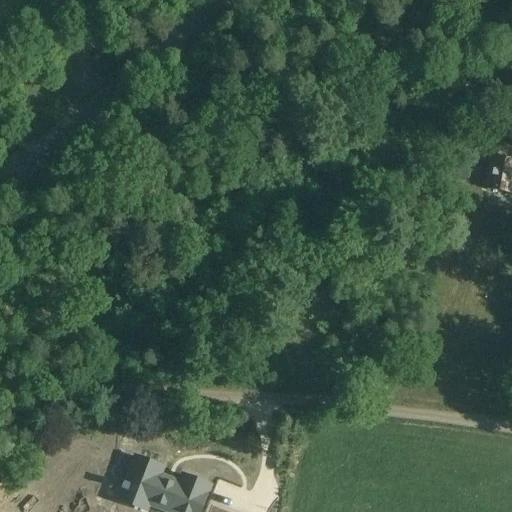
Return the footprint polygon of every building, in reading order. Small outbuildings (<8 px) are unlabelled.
[(465,108),(504,117),(508,104),(469,94),(465,108)] [(491,161),(486,189),(511,193),(511,161),(498,159),(500,152),(489,150),(487,160),(491,161)] [(252,458),(214,456),(213,485),(221,485),(220,503),(250,504),(252,458)] [(182,479),(179,486),(157,478),(158,474),(133,464),(124,486),(122,485),(120,491),(126,493),(127,491),(147,499),(145,504),(164,511),(169,511),(172,506),(187,511),(197,511),(207,488),(182,479)] [(10,482),(0,489),(0,504),(17,493),(10,482)] [(27,499),(23,498),(15,495),(11,506),(22,510),(26,500),(27,499)]
